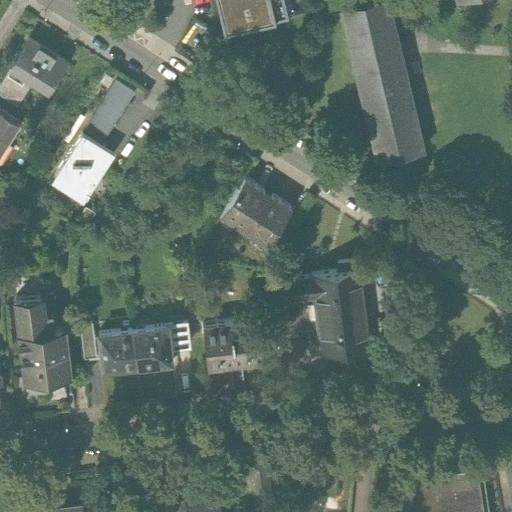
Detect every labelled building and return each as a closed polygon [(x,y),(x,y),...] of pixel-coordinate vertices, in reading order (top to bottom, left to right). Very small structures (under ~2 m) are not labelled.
[(220,0),(227,28),(236,26),(241,24),(287,13),(284,0),(220,0)] [(366,0),(365,0),(340,6),(377,161),(423,150),(406,80),(404,68),(401,59),(402,58),(400,51),(399,45),(398,45),(387,0),(366,0)] [(65,61),(28,37),(0,81),(0,95),(15,105),(23,94),(18,91),(27,76),(34,81),(47,89),(65,61)] [(134,91),(116,79),(82,133),(101,145),(134,91)] [(0,148),(17,121),(0,109),(0,148)] [(101,145),(82,133),(51,183),(81,202),(112,152),(109,150),(101,145)] [(291,206),(244,176),(219,214),(266,244),(291,206)] [(310,273),(281,277),(283,297),(313,294),(315,314),(320,351),(344,348),(369,344),(360,265),(353,265),(350,258),(336,259),(336,268),(310,271),(310,273)] [(53,292),(16,296),(25,375),(67,370),(65,348),(62,324),(57,325),(55,308),(53,292)] [(257,314),(201,321),(207,365),(263,358),(257,314)] [(165,321),(168,345),(188,343),(185,318),(165,321)] [(93,330),(92,320),(80,322),(83,355),(101,353),(98,329),(93,330)] [(165,321),(132,325),(136,361),(152,359),(153,364),(170,361),(168,345),(165,321)] [(132,325),(98,329),(103,370),(121,367),(120,363),(136,361),(132,325)] [(270,511),(262,446),(236,450),(240,484),(243,511),(270,511)] [(228,486),(240,484),(236,450),(217,452),(220,475),(221,475),(222,480),(227,479),(228,486)] [(486,511),(479,463),(407,474),(413,511),(486,511)] [(188,477),(156,481),(158,491),(190,487),(188,477)] [(220,511),(218,487),(201,489),(201,486),(190,487),(158,491),(155,492),(157,511),(220,511)] [(49,499),(48,500),(47,502),(47,503),(47,505),(47,511),(92,511),(91,499),(90,496),(88,494),(85,493),(83,493),(53,497),(51,497),(49,499)]
